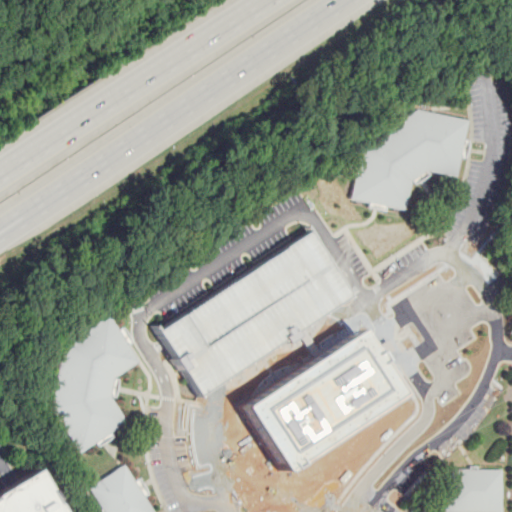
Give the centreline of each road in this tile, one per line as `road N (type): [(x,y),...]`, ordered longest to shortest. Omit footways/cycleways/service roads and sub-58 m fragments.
road 1 (motorway): [(0,226),(337,0)]
road 2 (motorway): [(270,0),(0,177)]
